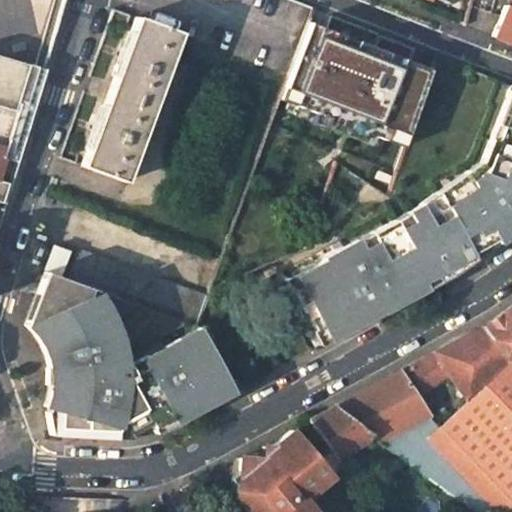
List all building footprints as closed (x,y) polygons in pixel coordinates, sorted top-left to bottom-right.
[(316,8),(295,0),(204,0),(304,39),(310,22),(316,8)] [(511,0),(491,0),(488,12),(493,13),(498,14),(492,35),(511,43),(511,0)] [(179,33),(137,17),(126,46),(96,128),(82,165),(126,181),(179,33)] [(374,47),(310,22),(304,39),(290,75),(281,99),(315,112),(366,132),(384,139),(389,128),(409,136),(431,69),(412,61),(417,48),(403,42),(390,37),(385,51),(374,47)] [(379,33),(374,47),(385,51),(390,37),(379,33)] [(0,215),(43,67),(0,54),(0,215)] [(420,206),(300,272),(307,284),(295,291),(315,329),(328,322),(336,336),(406,298),(448,275),(511,230),(511,85),(510,85),(480,164),(479,163),(420,206)] [(362,141),(366,132),(315,112),(312,121),(362,141)] [(389,128),(384,139),(406,148),(409,136),(389,128)] [(393,187),(395,179),(381,175),(378,182),(393,187)] [(54,244),(45,267),(61,272),(69,249),(54,244)] [(81,246),(68,278),(197,326),(208,295),(81,246)] [(68,278),(44,269),(42,275),(24,324),(30,332),(38,342),(43,355),(46,363),(48,374),(48,381),(47,390),(44,405),(50,434),(117,438),(131,437),(142,436),(154,433),(165,428),(181,420),(233,392),(198,326),(197,326),(68,278)] [(300,270),(285,278),(293,292),(295,291),(307,284),(300,272),(300,270)] [(369,385),(332,406),(378,441),(419,472),(430,458),(395,431),(427,413),(416,395),(448,373),(464,399),(511,367),(511,369),(511,305),(482,327),(480,325),(369,385)] [(313,330),(321,344),(336,336),(328,322),(315,329),(313,330)] [(464,399),(440,423),(511,502),(511,369),(511,367),(464,399)] [(298,441),(331,481),(378,441),(332,406),(308,419),(315,430),(298,441)] [(298,441),(315,430),(308,419),(296,426),(288,430),(289,431),(298,441)] [(298,441),(289,431),(269,446),(267,461),(257,460),(239,459),(237,473),(235,489),(235,491),(234,504),(239,511),(355,511),(331,481),(298,441)] [(259,445),(258,454),(257,460),(267,461),(269,446),(259,445)] [(430,458),(419,472),(456,500),(467,485),(430,458)] [(229,480),(233,486),(232,489),(235,489),(237,473),(234,473),(234,476),(229,480)] [(456,500),(471,511),(486,511),(492,504),(467,485),(456,500)]
